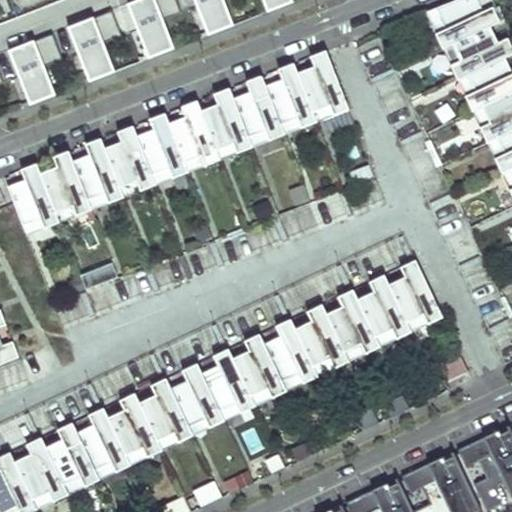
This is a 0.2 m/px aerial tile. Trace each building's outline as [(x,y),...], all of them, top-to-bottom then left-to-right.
[(151,58),(152,61),(178,51),(166,23),(157,0),(149,0),(131,7),(151,58)] [(157,0),(166,23),(184,16),(177,0),(157,0)] [(196,0),(210,35),(212,38),(237,28),(225,0),(196,0)] [(265,0),(270,11),(271,14),(296,4),(294,0),(265,0)] [(500,23),(489,0),(457,0),(435,9),(446,30),(436,35),(443,50),(453,45),(491,27),(500,23)] [(435,9),(425,13),(429,20),(436,35),(446,30),(435,9)] [(97,21),(107,46),(125,39),(115,14),(97,21)] [(92,81),(93,85),(119,75),(107,46),(97,21),(72,31),(92,81)] [(511,55),(511,46),(508,39),(499,43),(491,27),(453,45),(461,62),(451,66),(458,81),(468,76),(505,59),(511,55)] [(37,44),(48,70),(65,63),(55,37),(37,44)] [(383,42),(381,38),(356,50),(358,53),(371,81),(378,78),(379,80),(388,76),(385,72),(395,67),(383,42)] [(32,105),(34,109),(59,98),(48,70),(37,44),(12,54),(32,105)] [(453,45),(443,50),(445,54),(451,66),(461,62),(453,45)] [(349,111),(326,52),(311,57),(315,67),(298,74),(313,114),(330,107),(334,117),(349,111)] [(511,71),(505,59),(468,76),(476,93),(466,97),(473,112),(483,108),(511,93),(511,71)] [(313,114),(298,74),(294,64),(278,70),(282,80),(266,87),(281,126),(298,119),(301,129),(317,124),(313,114)] [(398,75),(395,67),(385,72),(388,76),(379,80),(378,78),(371,81),(373,86),(386,115),(411,103),(398,75)] [(468,76),(458,81),(460,84),(466,97),(476,93),(468,76)] [(281,126),(266,87),(261,77),(246,83),(250,93),(233,99),(249,138),(265,132),(269,142),(285,136),(281,126)] [(249,138),(233,99),(230,90),(214,95),(218,105),(201,112),(217,151),(234,145),(238,154),(253,148),(249,138)] [(511,93),(483,108),(491,124),(481,128),(488,143),(498,139),(511,131),(511,93)] [(217,151),(201,112),(197,102),(182,108),(186,118),(169,124),(185,164),(202,157),(205,167),(220,161),(217,151)] [(413,107),(411,103),(386,115),(388,119),(400,144),(407,140),(408,143),(417,138),(415,135),(424,130),(413,107)] [(483,108),(473,112),(475,116),(481,128),(491,124),(483,108)] [(185,164),(169,124),(165,114),(150,120),(154,130),(137,137),(152,176),(169,169),(173,180),(188,174),(185,164)] [(152,176),(137,137),(133,127),(118,133),(122,143),(105,150),(120,189),(137,182),(141,192),(156,186),(152,176)] [(428,138),(424,130),(415,135),(417,138),(408,143),(407,140),(400,144),(403,150),(416,177),(441,166),(428,138)] [(511,131),(498,139),(506,155),(496,159),(503,174),(511,170),(511,131)] [(498,139),(488,143),(490,147),(496,159),(506,155),(498,139)] [(120,189),(105,150),(101,140),(86,146),(89,156),(73,162),(88,201),(105,195),(109,205),(124,199),(120,189)] [(88,201),(73,162),(69,152),(53,158),(57,168),(41,175),(56,214),(72,208),(76,218),(92,211),(88,201)] [(56,214),(41,175),(36,165),(21,171),(25,181),(7,188),(14,205),(23,227),(40,220),(44,230),(60,224),(56,214)] [(373,178),(369,166),(350,174),(354,186),(373,178)] [(443,169),(441,166),(416,177),(418,181),(430,206),(437,203),(438,205),(447,201),(445,197),(454,192),(443,169)] [(225,168),(204,175),(223,234),(245,227),(225,168)] [(511,170),(503,174),(505,178),(511,190),(511,189),(511,170)] [(385,203),(375,178),(343,190),(345,195),(340,196),(344,206),(348,204),(353,216),(385,203)] [(353,216),(348,204),(344,206),(340,196),(345,195),(343,190),(311,203),(321,229),(353,216)] [(458,201),(454,192),(445,197),(447,201),(438,205),(437,203),(430,206),(433,213),(446,240),(471,228),(458,201)] [(321,229),(311,203),(279,215),(281,220),(276,222),(280,231),(284,229),(289,241),(321,229)] [(289,241),(284,229),(280,231),(276,222),(281,220),(279,215),(247,228),(257,254),(289,241)] [(212,239),(207,226),(194,232),(199,245),(212,239)] [(257,254),(247,228),(214,240),(216,245),(212,247),(215,256),(220,254),(225,266),(257,254)] [(472,231),(471,228),(446,240),(447,243),(460,269),(466,266),(467,267),(476,264),(474,259),(483,255),(472,231)] [(416,262),(404,237),(373,251),(385,277),(401,269),(416,262)] [(225,266),(220,254),(215,256),(212,247),(216,245),(214,240),(182,253),(193,279),(225,266)] [(385,277),(373,251),(339,267),(341,271),(344,271),(348,279),(344,281),(348,290),(352,289),(353,292),(370,284),(385,277)] [(193,279),(182,253),(150,266),(152,270),(148,272),(151,281),(156,279),(160,292),(193,279)] [(488,265),(483,255),(474,259),(476,264),(467,267),(466,266),(460,269),(463,276),(475,302),(500,290),(488,265)] [(86,290),(118,276),(112,261),(80,275),(86,290)] [(443,319),(416,262),(401,269),(405,279),(389,286),(407,324),(423,316),(428,325),(443,319)] [(151,281),(148,272),(152,270),(150,266),(118,278),(128,304),(160,292),(156,279),(151,281)] [(348,290),(344,281),(348,279),(344,271),(341,271),(339,267),(310,281),(322,306),(338,299),(353,292),(352,289),(348,290)] [(389,286),(385,277),(370,284),(374,294),(358,301),(376,338),(392,331),(396,340),(411,333),(407,324),(389,286)] [(128,304),(118,278),(86,291),(88,295),(83,297),(87,306),(91,305),(96,317),(128,304)] [(84,290),(80,279),(69,284),(73,294),(84,290)] [(322,306),(310,281),(277,297),(279,301),(281,300),(286,309),(281,311),(285,320),(290,318),(291,321),(322,306)] [(511,314),(502,294),(500,290),(475,302),(477,306),(489,331),(496,328),(497,330),(506,326),(504,321),(511,317),(511,314)] [(96,317),(91,305),(87,306),(83,297),(88,295),(86,291),(52,304),(62,330),(96,317)] [(376,338),(358,301),(353,292),(338,299),(343,308),(327,316),(345,353),(360,346),(365,355),(380,348),(376,338)] [(285,320),(281,311),(286,309),(281,300),(279,301),(277,297),(248,311),(260,336),(276,328),(291,321),(290,318),(285,320)] [(345,353),(327,316),(322,306),(307,314),(312,323),(296,330),(313,368),(329,360),(334,370),(349,363),(345,353)] [(260,336),(248,311),(215,326),(217,331),(219,329),(223,338),(219,341),(223,350),(228,347),(229,351),(245,343),(260,336)] [(511,317),(504,321),(506,326),(497,330),(496,328),(489,331),(492,337),(503,361),(511,356),(511,317)] [(313,368),(296,330),(291,321),(276,328),(281,338),(265,345),(282,382),(298,375),(303,385),(318,378),(313,368)] [(215,326),(186,340),(198,365),(214,358),(229,351),(228,347),(223,350),(219,341),(223,338),(219,329),(217,331),(215,326)] [(282,382),(265,345),(260,336),(245,343),(249,353),(233,360),(251,397),(267,390),(272,399),(287,393),(282,382)] [(19,361),(13,345),(4,349),(0,340),(0,368),(10,365),(19,361)] [(186,340),(152,356),(154,360),(157,359),(161,368),(156,370),(161,379),(165,377),(166,380),(183,373),(198,365),(186,340)] [(251,397),(233,360),(229,351),(214,358),(218,367),(202,375),(220,412),(236,405),(240,414),(256,407),(251,397)] [(46,380),(36,355),(20,361),(10,365),(20,390),(46,380)] [(161,379),(156,370),(161,368),(157,359),(154,360),(152,356),(123,370),(135,395),(151,387),(166,380),(165,377),(161,379)] [(0,398),(20,390),(10,365),(0,368),(0,398)] [(187,382),(171,390),(189,427),(205,419),(209,429),(224,422),(220,412),(202,375),(198,365),(183,373),(187,382)] [(123,370),(90,385),(92,390),(94,389),(99,398),(94,400),(98,409),(103,407),(104,409),(121,402),(135,395),(123,370)] [(189,427),(171,390),(166,380),(151,387),(156,397),(140,405),(157,442),(174,434),(178,444),(193,437),(189,427)] [(90,385),(61,399),(73,424),(89,417),(104,409),(103,407),(98,409),(94,400),(99,398),(94,389),(92,390),(90,385)] [(157,442),(140,405),(135,395),(121,402),(125,411),(109,419),(126,457),(143,449),(147,459),(162,452),(157,442)] [(73,424),(61,399),(28,415),(30,420),(32,418),(36,427),(32,430),(36,439),(40,436),(42,439),(73,424)] [(408,409),(403,399),(395,403),(400,413),(408,409)] [(355,416),(362,432),(378,424),(371,408),(355,416)] [(126,457),(109,419),(104,409),(89,417),(94,426),(78,434),(95,471),(111,463),(116,473),(131,466),(126,457)] [(36,439),(32,430),(36,427),(32,418),(30,420),(28,415),(0,428),(0,431),(10,454),(26,447),(42,439),(40,436),(36,439)] [(95,471),(78,434),(73,424),(57,432),(61,441),(46,449),(64,486),(79,479),(84,488),(100,481),(95,471)] [(499,430),(457,451),(466,468),(491,456),(504,484),(510,482),(511,486),(511,432),(511,430),(506,432),(501,434),(499,430)] [(0,458),(10,454),(0,431),(0,458)] [(64,486),(46,449),(42,439),(26,447),(30,456),(15,464),(33,501),(48,494),(53,503),(69,496),(64,486)] [(293,452),(297,463),(313,455),(308,445),(293,452)] [(33,501),(15,464),(10,454),(0,459),(0,511),(9,511),(17,508),(18,511),(34,511),(37,511),(33,501)] [(444,457),(402,477),(410,495),(435,482),(449,510),(454,508),(455,511),(473,511),(480,509),(455,456),(451,458),(446,461),(444,457)] [(274,474),(285,468),(280,457),(268,463),(274,474)] [(253,482),(248,472),(224,484),(229,494),(253,482)] [(222,497),(215,483),(196,492),(203,506),(222,497)] [(388,483),(346,503),(350,511),(373,511),(380,509),(381,511),(413,511),(400,483),(395,485),(390,487),(388,483)] [(164,511),(190,511),(184,498),(162,508),(164,511)]
